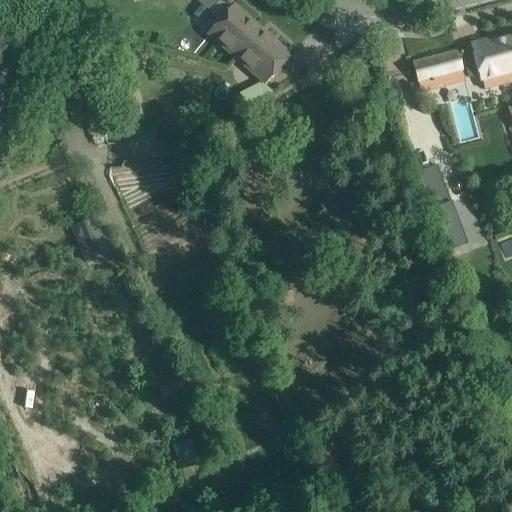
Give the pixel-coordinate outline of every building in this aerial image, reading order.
[(233,5),(207,35),(234,59),(260,30),(233,5)] [(260,30),(234,59),(264,85),(290,56),(260,30)] [(472,54),(463,57),(468,78),(478,76),(479,81),(481,80),(484,90),(511,82),(511,37),(471,49),(472,54)] [(456,53),(413,64),(421,94),(464,82),(456,53)] [(0,139),(9,137),(0,107),(0,104),(7,102),(0,79),(0,139)] [(131,83),(112,89),(122,123),(141,118),(131,83)] [(63,92),(50,96),(57,116),(70,112),(73,123),(89,118),(79,87),(63,92)] [(436,167),(419,173),(432,210),(450,203),(449,202),(446,193),(436,167)] [(96,231),(77,240),(84,256),(103,247),(96,231)] [(511,239),(500,244),(506,259),(511,257),(511,239)] [(288,284),(266,292),(272,309),(294,302),(288,284)]
